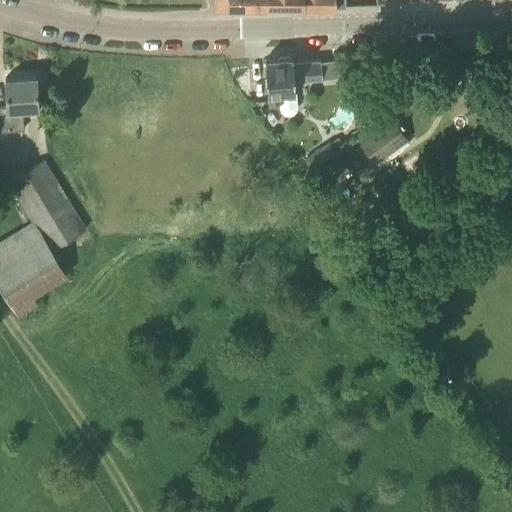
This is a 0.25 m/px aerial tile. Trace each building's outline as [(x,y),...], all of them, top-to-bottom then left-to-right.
[(305,8),(304,0),(263,0),(263,8),(305,8)] [(304,0),(305,8),(336,8),(346,8),(345,0),(304,0)] [(293,62),(293,57),(265,59),(267,102),(286,100),(285,95),(295,94),(294,80),(345,77),(345,73),(335,59),(293,62)] [(37,122),(36,76),(5,78),(7,106),(0,106),(0,130),(11,130),(24,129),(24,123),(37,122)] [(371,157),(403,134),(393,120),(361,142),(363,145),(371,157)] [(330,141),(320,147),(328,159),(338,153),(330,141)] [(51,249),(85,229),(43,159),(8,181),(32,221),(50,250),(51,249)]
